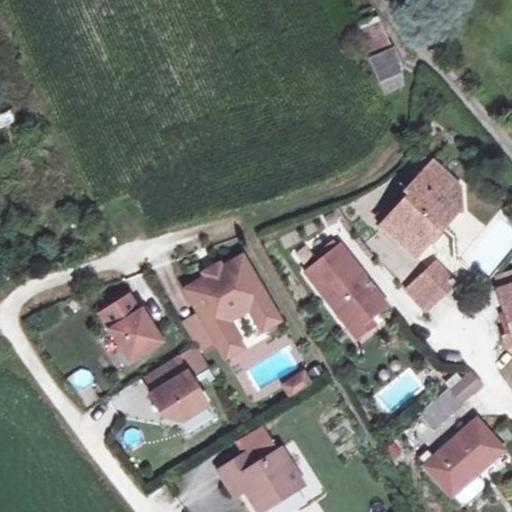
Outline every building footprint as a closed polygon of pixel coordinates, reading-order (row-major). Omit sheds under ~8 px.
[(374,19),(356,28),(370,57),(389,48),(374,19)] [(370,57),(387,91),(400,86),(396,64),(389,48),(370,57)] [(408,200),(404,204),(381,226),(413,258),(442,229),(437,225),(449,213),(461,213),(460,193),(433,167),(415,185),(404,197),(408,200)] [(398,197),(404,204),(408,200),(404,197),(415,185),(409,179),(401,186),(405,190),(398,197)] [(339,247),(305,273),(349,329),(363,318),(366,322),(369,319),(386,306),(339,247)] [(208,279),(186,289),(218,345),(235,336),(228,324),(230,319),(246,310),(251,312),(262,330),(278,321),(246,263),(224,273),(223,273),(225,276),(211,282),(210,279),(208,279)] [(426,274),(444,293),(453,286),(435,266),(426,274)] [(210,279),(211,282),(225,276),(223,273),(224,273),(222,268),(207,275),(208,279),(210,279)] [(426,310),(444,293),(426,274),(408,291),(426,310)] [(506,315),(511,334),(511,289),(500,293),(506,315)] [(99,313),(128,360),(160,340),(140,308),(138,310),(128,294),(99,313)] [(507,348),(511,346),(511,334),(506,315),(501,316),(507,336),(504,336),(507,348)] [(363,318),(349,329),(356,338),(374,325),(369,319),(366,322),(363,318)] [(235,336),(218,345),(224,357),(241,347),(235,336)] [(175,355),(144,374),(155,391),(149,394),(163,416),(178,420),(205,403),(175,355)] [(67,378),(76,392),(93,381),(84,367),(67,378)] [(412,370),(373,389),(385,412),(424,393),(412,370)] [(471,374),(420,417),(433,430),(482,388),(471,374)] [(302,375),(283,387),(289,397),(308,385),(302,375)] [(477,421),(436,460),(427,468),(453,497),(504,452),(477,421)] [(253,467),(243,454),(218,471),(234,496),(246,488),(262,511),(264,511),(303,485),(280,450),(253,467)] [(427,468),(436,460),(428,451),(419,460),(427,468)]
